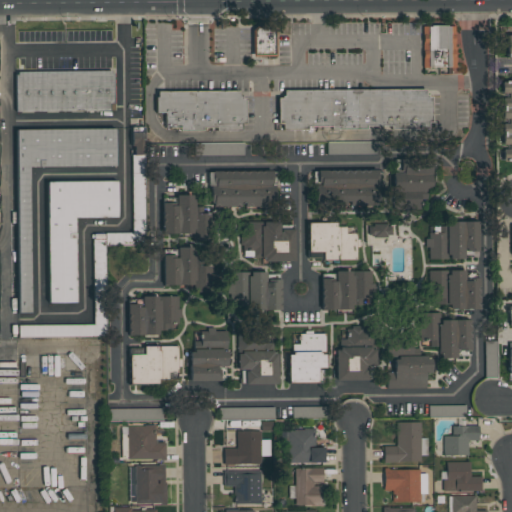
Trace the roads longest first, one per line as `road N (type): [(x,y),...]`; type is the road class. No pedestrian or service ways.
road 1 (residential): [(122,401),(458,397),(477,377)]
road 2 (residential): [(158,171),(479,157)]
road 3 (primary): [(198,4),(511,4)]
road 4 (residential): [(477,377),(478,81)]
road 5 (residential): [(122,401),(122,283),(159,282),(158,171)]
